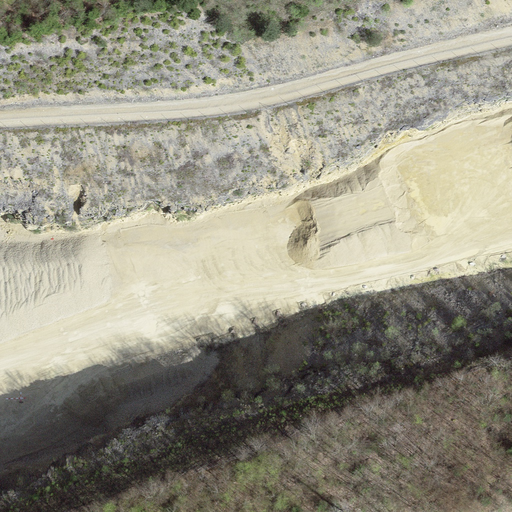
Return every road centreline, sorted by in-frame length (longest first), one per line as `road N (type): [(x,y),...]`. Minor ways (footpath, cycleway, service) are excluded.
road 1 (track): [(511,231),(310,287),(160,301),(39,272),(0,274)]
road 2 (track): [(511,34),(212,100),(0,120)]
